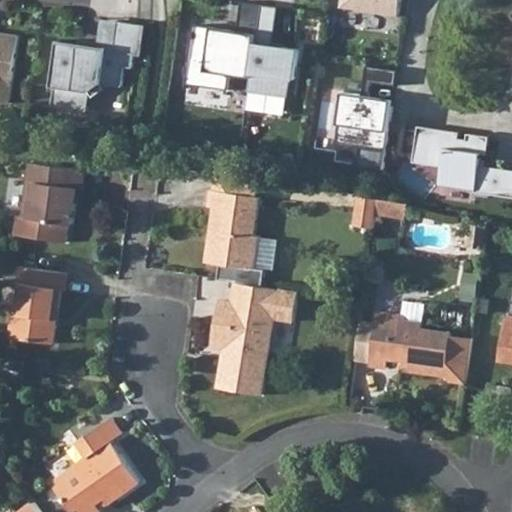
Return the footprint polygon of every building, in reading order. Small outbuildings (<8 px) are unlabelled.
[(342,0),(341,6),(399,15),(401,0),(342,0)] [(234,29),(196,24),(187,83),(229,90),(232,74),(252,76),(263,4),(243,1),(238,30),(238,35),(233,35),(234,29)] [(119,20),(103,17),(98,47),(114,49),(119,20)] [(147,24),(119,20),(114,49),(98,47),(60,41),(53,86),(55,86),(53,105),(88,111),(91,92),(103,82),(123,85),(126,65),(133,66),(136,53),(143,54),(147,24)] [(0,102),(9,103),(19,36),(0,32),(0,102)] [(397,85),(398,70),(367,65),(363,94),(344,92),(337,141),(387,149),(391,121),(393,105),(369,102),(370,95),(372,81),(397,85)] [(394,99),(370,95),(369,102),(393,105),(394,99)] [(461,132),(419,125),(414,162),(443,166),(440,181),(476,186),(476,191),(511,196),(511,168),(480,164),(482,153),(488,154),(491,136),(469,133),(467,138),(460,137),(461,132)] [(85,170),(32,162),(24,215),(19,215),(16,234),(67,242),(70,224),(73,224),(76,201),(78,188),(83,189),(85,170)] [(215,189),(259,196),(262,180),(217,174),(215,189)] [(215,189),(212,189),(210,205),(215,206),(211,237),(215,237),(212,262),(222,264),(220,278),(237,281),(264,285),(266,269),(256,267),(261,235),(256,235),(262,196),(259,196),(215,189)] [(356,224),(375,227),(377,212),(380,197),(360,195),(356,224)] [(401,200),(380,197),(377,212),(407,217),(409,203),(401,200)] [(489,228),(474,226),(471,245),(474,246),(484,247),(486,247),(489,228)] [(215,237),(211,237),(207,261),(212,262),(215,237)] [(484,247),(474,246),(473,257),(483,258),(484,247)] [(66,290),(69,273),(22,266),(20,283),(24,284),(20,310),(16,310),(12,337),(55,343),(58,325),(53,324),(56,306),(60,307),(63,289),(66,290)] [(480,275),(464,272),(461,291),(477,293),(480,275)] [(234,302),(227,301),(224,318),(218,317),(213,346),(226,348),(237,350),(235,361),(225,359),(220,388),(263,395),(276,315),(296,318),(300,290),(264,285),(237,281),(234,302)] [(224,318),(227,301),(221,300),(218,317),(224,318)] [(409,321),(424,323),(427,303),(406,300),(403,315),(409,321)] [(467,382),(473,338),(453,335),(453,332),(424,328),(424,323),(409,321),(403,315),(379,311),(377,323),(372,360),(371,364),(389,366),(390,357),(403,359),(412,361),(412,366),(411,370),(447,375),(451,380),(467,382)] [(511,315),(506,315),(500,360),(511,361),(511,315)] [(377,323),(362,321),(357,358),(372,360),(377,323)] [(237,350),(226,348),(225,359),(235,361),(237,350)] [(124,433),(113,417),(78,441),(89,457),(54,482),(75,511),(80,508),(82,511),(100,511),(104,510),(103,509),(99,504),(106,499),(110,504),(142,481),(113,440),(124,433)] [(99,504),(103,509),(110,504),(106,499),(99,504)] [(43,511),(35,502),(21,511),(43,511)]
